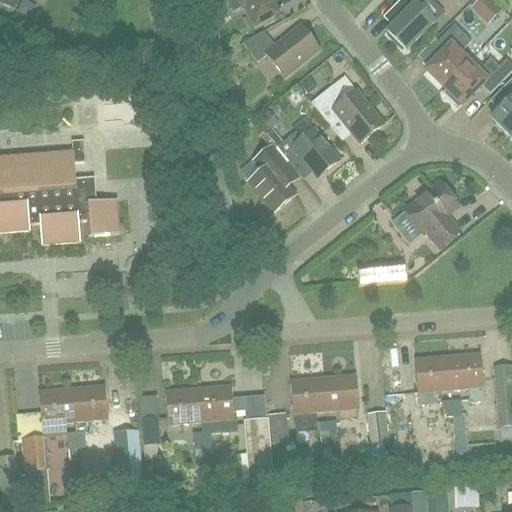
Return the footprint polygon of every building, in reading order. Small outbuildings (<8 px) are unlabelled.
[(0,0),(0,3),(15,9),(18,0),(0,0)] [(268,0),(224,0),(232,14),(243,7),(254,27),(276,14),(268,0)] [(402,16),(386,32),(406,52),(434,24),(414,4),(418,0),(401,0),(394,7),(402,16)] [(464,0),(472,9),(482,0),(464,0)] [(496,30),(508,15),(490,0),(484,0),(474,12),(496,30)] [(426,72),(443,89),(468,64),(459,55),(471,43),(454,26),(437,44),(445,52),(426,72)] [(257,64),(266,57),(283,79),(318,51),(300,29),(275,49),(263,33),(242,45),(257,64)] [(443,89),(445,91),(442,94),(458,110),(481,87),(489,96),(511,72),(511,67),(506,61),(499,69),(490,60),(477,73),(468,64),(443,89)] [(217,76),(222,92),(243,86),(238,70),(217,76)] [(491,120),(509,138),(511,135),(511,80),(502,90),(511,99),(491,120)] [(344,103),(332,88),(310,105),(328,127),(338,120),(359,146),(383,127),(356,93),(344,103)] [(338,163),(313,131),(301,141),(295,134),(282,144),(272,131),(266,136),(291,168),(301,160),(317,180),(338,163)] [(0,235),(17,235),(30,234),(29,227),(39,226),(41,248),(80,245),(78,224),(87,224),(88,239),(119,236),(117,202),(96,204),(94,180),(75,181),(74,165),(85,164),(83,143),(71,144),(72,153),(12,158),(0,159),(0,235)] [(286,167),(271,149),(270,149),(254,162),(262,173),(248,184),(273,215),(295,198),(289,190),(298,183),(286,167)] [(457,209),(439,185),(404,213),(423,236),(426,234),(439,251),(459,235),(446,218),(457,209)] [(406,282),(404,267),(358,272),(359,287),(406,282)] [(90,278),(63,277),(62,304),(90,304),(90,278)] [(481,391),(483,391),(480,356),(447,359),(450,393),(467,392),(468,406),(483,405),(481,391)] [(450,393),(447,359),(413,362),(417,407),(433,406),(432,395),(450,393)] [(511,428),(511,382),(509,382),(508,368),(493,369),(497,429),(511,428)] [(355,412),(358,412),(356,378),(323,380),(326,414),(339,413),(355,412)] [(326,414),(323,380),(290,383),(293,417),(294,417),(296,417),(297,426),(315,424),(315,415),(326,414)] [(200,425),(218,423),(219,436),(237,434),(236,419),(232,420),(229,388),(197,391),(200,425)] [(74,424),(101,422),(107,422),(104,389),(71,392),(74,424)] [(200,425),(197,391),(164,394),(167,428),(200,425)] [(74,424),(71,392),(38,395),(40,415),(41,428),(42,428),(43,441),(66,439),(66,435),(65,427),(74,426),(74,424)] [(460,402),(450,403),(452,419),(454,418),(461,418),(460,402)] [(455,430),(455,425),(454,418),(452,419),(450,403),(442,403),(444,431),(455,430)] [(370,449),(375,448),(388,446),(385,414),(367,416),(370,449)] [(268,421),(270,445),(271,444),(274,482),(288,481),(284,443),(288,442),(285,415),(267,418),(267,421),(268,421)] [(157,419),(141,420),(144,448),(159,446),(157,419)] [(405,419),(403,442),(414,443),(417,421),(405,419)] [(268,421),(267,421),(243,423),(246,456),(240,456),(243,492),(270,490),(269,484),(273,484),(270,445),(268,421)] [(328,440),(337,439),(335,423),(327,424),(328,440)] [(328,440),(327,424),(318,425),(319,441),(328,440)] [(472,446),(472,427),(457,426),(457,445),(472,446)] [(144,493),(138,433),(114,435),(119,495),(144,493)] [(202,451),(211,450),(210,434),(200,435),(202,451)] [(76,451),(75,436),(75,435),(66,435),(66,439),(67,439),(68,451),(69,463),(77,462),(77,451),(76,451)] [(76,451),(77,451),(86,450),(85,435),(75,436),(76,451)] [(202,451),(200,435),(193,435),(194,452),(202,451)] [(346,467),(341,463),(339,440),(331,440),(333,463),(334,475),(346,474),(346,467)] [(21,442),(25,490),(24,490),(25,507),(47,505),(44,473),(45,473),(43,441),(21,442)] [(19,507),(18,495),(19,494),(15,458),(0,459),(0,482),(2,509),(19,507)] [(322,479),(321,465),(303,466),(304,480),(312,479),(322,479)] [(300,467),(290,469),(292,483),(302,482),(300,467)] [(205,483),(206,491),(220,490),(219,482),(214,482),(205,483)] [(424,511),(423,495),(389,498),(390,511),(424,511)] [(446,511),(445,496),(426,497),(427,511),(446,511)] [(371,499),(356,500),(342,501),(343,510),(357,509),(372,507),(371,499)] [(302,511),(302,503),(302,502),(258,504),(258,511),(302,511)]
